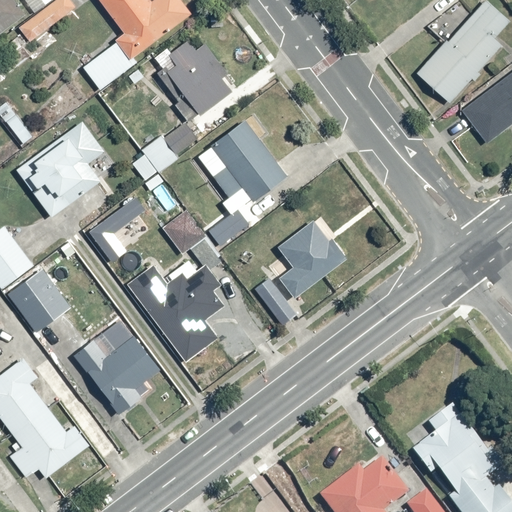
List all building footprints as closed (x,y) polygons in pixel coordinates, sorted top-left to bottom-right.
[(0,0),(0,35),(27,15),(14,0),(0,0)] [(76,7),(70,0),(56,0),(20,28),(31,42),(76,7)] [(48,0),(24,0),(33,11),(48,0)] [(101,90),(132,66),(129,62),(191,14),(180,0),(156,0),(153,3),(151,0),(99,0),(125,33),(114,42),(83,66),(101,90)] [(511,12),(511,0),(462,0),(417,50),(451,80),(511,12)] [(219,63),(197,34),(171,54),(168,49),(156,58),(202,118),(234,93),(214,67),(219,63)] [(511,105),(511,50),(465,88),(492,122),(511,105)] [(106,152),(83,121),(17,169),(52,217),(101,181),(89,165),(106,152)] [(256,205),(290,179),(246,121),(212,146),(227,166),(213,177),(230,199),(243,189),(256,205)] [(146,182),(179,157),(175,152),(194,138),(185,126),(133,164),(146,182)] [(204,261),(219,250),(183,201),(160,218),(185,251),(193,246),(204,261)] [(127,217),(117,203),(81,229),(105,260),(126,245),(113,227),(127,217)] [(248,203),(226,218),(238,236),(261,220),(248,203)] [(347,258),(315,219),(280,248),(296,266),(281,279),(298,299),(347,258)] [(34,265),(4,225),(0,227),(0,285),(3,289),(34,265)] [(202,267),(198,270),(189,259),(164,278),(154,265),(128,285),(188,363),(220,338),(198,310),(224,290),(206,265),(205,265),(202,267)] [(72,309),(43,268),(8,292),(37,333),(72,309)] [(298,314),(268,277),(254,289),(283,325),(298,314)] [(163,369),(135,335),(108,357),(95,340),(75,357),(122,415),(143,398),(136,390),(163,369)] [(0,416),(13,434),(23,447),(10,456),(27,478),(40,468),(47,478),(96,442),(62,397),(48,408),(30,383),(38,376),(23,356),(0,373),(0,416)] [(500,466),(451,403),(426,422),(433,432),(412,448),(429,470),(436,464),(454,488),(447,494),(460,511),(511,511),(511,499),(491,473),(500,466)] [(409,490),(384,457),(370,467),(364,459),(321,492),(335,511),(385,511),(383,509),(409,490)] [(445,511),(426,487),(407,502),(413,511),(445,511)]
